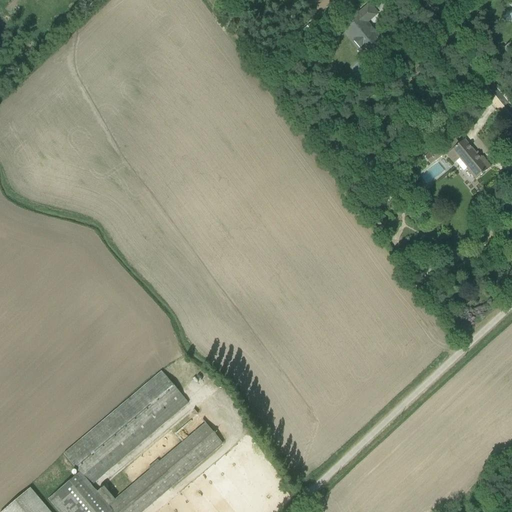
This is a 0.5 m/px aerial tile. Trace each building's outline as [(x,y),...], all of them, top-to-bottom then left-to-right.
[(318,16),(332,4),(329,0),(315,0),(309,5),(318,16)] [(346,6),(340,0),(337,0),(321,16),(327,22),(346,6)] [(362,48),(373,61),(382,53),(376,45),(381,41),(367,24),(377,16),(368,5),(340,28),(359,51),(362,48)] [(319,27),(314,21),(288,42),(291,47),(266,67),(270,72),(297,50),(295,47),(319,27)] [(311,71),(323,62),(316,53),(305,62),(311,71)] [(474,180),(490,167),(482,157),(481,157),(477,152),(475,153),(464,140),(458,144),(455,139),(445,147),(449,152),(446,155),(453,164),(455,162),(463,172),(466,170),(474,180)] [(435,162),(442,156),(436,149),(425,158),(424,159),(430,166),(435,161),(435,162)] [(379,202),(394,190),(388,183),(373,196),(379,202)] [(91,487),(188,404),(160,372),(63,455),(79,474),(48,500),(57,511),(49,511),(30,489),(2,511),(143,511),(222,445),(205,424),(159,463),(157,461),(147,469),(149,471),(114,501),(103,488),(97,493),(91,487)] [(218,511),(200,490),(172,511),(218,511)]
